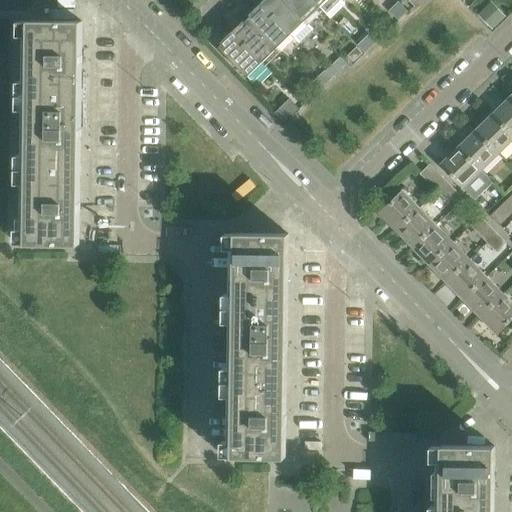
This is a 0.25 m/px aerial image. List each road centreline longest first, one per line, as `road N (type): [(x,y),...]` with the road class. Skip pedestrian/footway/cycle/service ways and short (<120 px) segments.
road 1 (residential): [(193,461),(197,243),(126,242),(130,8)]
road 2 (residential): [(400,511),(401,456),(330,463),(332,213)]
road 3 (tertiary): [(332,213),(130,8)]
road 4 (tertiary): [(511,405),(332,213)]
road 5 (residential): [(511,32),(332,213)]
